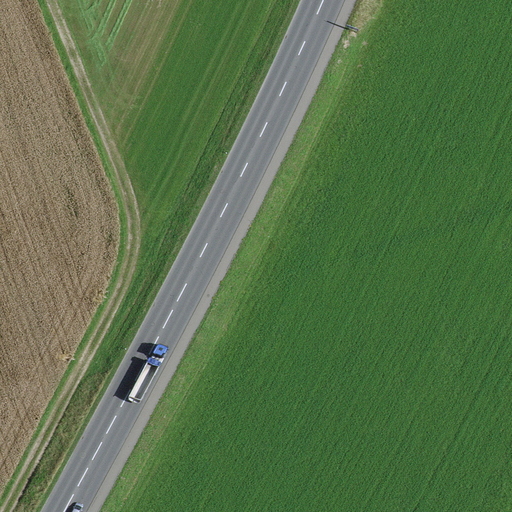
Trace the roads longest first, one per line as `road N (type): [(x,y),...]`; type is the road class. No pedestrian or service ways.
road 1 (primary): [(323,0),(64,511)]
road 2 (track): [(7,511),(129,280),(136,231),(126,182),(52,0)]
